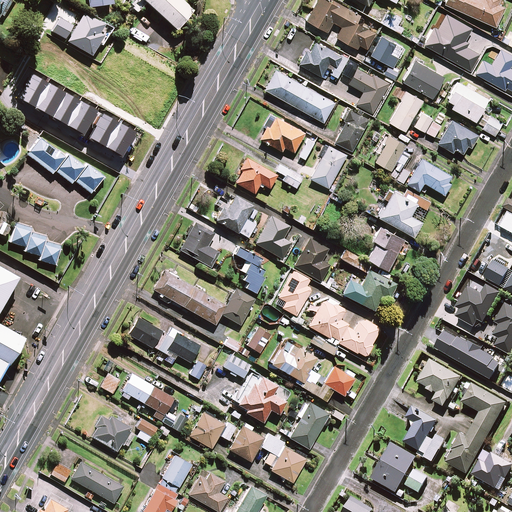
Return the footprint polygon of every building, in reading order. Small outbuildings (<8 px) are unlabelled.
[(0,0),(0,14),(0,15),(3,17),(12,0),(0,0)] [(138,14),(146,5),(176,31),(194,11),(181,0),(133,0),(129,5),(138,14)] [(356,23),(361,15),(333,0),(317,0),(306,21),(327,32),(333,22),(342,27),(336,37),(357,49),(359,45),(367,49),(376,34),(356,23)] [(446,0),(445,5),(496,28),(505,8),(498,5),(499,0),(446,0)] [(401,18),(386,10),(380,22),(400,34),(403,28),(397,25),(401,18)] [(67,42),(91,56),(103,36),(102,36),(107,26),(98,21),(97,22),(83,14),(67,42)] [(470,71),(479,55),(467,48),(470,43),(465,41),(472,29),(446,14),(438,28),(435,26),(424,45),(470,71)] [(396,44),(381,36),(370,56),(393,68),(398,58),(390,54),(396,44)] [(350,78),(357,64),(316,41),(310,51),(307,50),(299,64),(321,76),(327,66),(333,70),(330,74),(338,78),(341,73),(350,78)] [(511,63),(511,55),(500,49),(491,65),(482,60),(475,74),(505,91),(506,88),(511,90),(511,69),(510,68),(511,63)] [(444,78),(414,61),(402,82),(432,99),(444,78)] [(398,73),(388,66),(384,74),(394,80),(398,73)] [(292,77),(277,69),(265,90),(324,123),(335,104),(291,79),(292,77)] [(371,77),(357,69),(348,84),(363,92),(356,105),(372,114),(389,84),(372,74),(371,77)] [(474,91),(476,87),(468,83),(466,86),(458,81),(447,100),(453,104),(451,108),(475,121),(488,99),(474,91)] [(38,88),(30,84),(22,97),(31,102),(38,88)] [(79,98),(57,86),(39,117),(59,128),(66,116),(68,117),(79,98)] [(422,101),(407,92),(389,122),(405,131),(422,101)] [(369,120),(348,109),(342,119),(346,121),(335,142),(352,151),(369,120)] [(426,133),(433,119),(421,113),(414,127),(426,133)] [(502,123),(490,116),(483,129),(495,136),(502,123)] [(305,133),(276,117),(270,128),(267,126),(260,139),(282,151),(284,147),(294,152),(305,133)] [(433,119),(426,133),(434,137),(442,123),(433,119)] [(478,136),(451,120),(437,143),(453,153),(455,149),(463,153),(467,146),(471,148),(478,136)] [(69,147),(42,129),(28,149),(52,165),(56,159),(79,175),(82,171),(95,180),(108,162),(90,150),(87,155),(71,144),(69,147)] [(406,145),(389,136),(375,162),(391,171),(393,167),(400,171),(408,157),(401,153),(406,145)] [(305,159),(314,143),(307,139),(298,155),(305,159)] [(347,156),(328,146),(310,178),(329,188),(347,156)] [(451,176),(422,158),(406,184),(419,191),(424,183),(444,195),(451,183),(448,182),(451,176)] [(276,176),(246,159),(239,171),(241,173),(235,184),(254,194),(259,184),(269,190),(276,176)] [(302,178),(278,165),(274,171),(285,177),(282,182),(296,189),(302,178)] [(402,195),(393,190),(392,192),(388,189),(383,198),(388,200),(378,217),(414,237),(422,222),(410,216),(416,206),(426,211),(431,202),(406,188),(402,195)] [(252,207),(234,196),(229,204),(220,198),(217,205),(222,208),(215,220),(247,239),(255,224),(246,219),(252,207)] [(511,216),(508,215),(501,228),(511,233),(511,216)] [(35,220),(19,216),(15,233),(29,237),(28,241),(44,245),(42,250),(61,255),(66,236),(49,232),(50,227),(34,223),(35,220)] [(289,227),(270,216),(255,243),(282,259),(291,243),(283,238),(289,227)] [(11,225),(3,222),(0,228),(0,233),(6,236),(11,225)] [(214,234),(195,223),(180,250),(211,267),(219,253),(207,246),(214,234)] [(410,244),(380,227),(374,239),(377,241),(368,257),(388,269),(398,252),(404,255),(410,244)] [(328,249),(308,238),(293,266),(320,281),(329,265),(321,261),(328,249)] [(261,259),(238,247),(234,254),(245,260),(240,270),(246,274),(243,280),(248,283),(245,288),(255,293),(264,278),(261,276),(264,270),(257,267),(261,259)] [(0,358),(8,362),(9,364),(24,337),(0,323),(0,306),(17,276),(0,266),(0,358)] [(226,305),(164,270),(153,289),(215,325),(221,314),(240,325),(255,299),(235,288),(226,305)] [(309,279),(293,270),(278,297),(286,301),(282,308),(296,316),(311,289),(305,286),(309,279)] [(396,284),(368,270),(360,286),(348,280),(341,294),(373,310),(381,295),(389,299),(396,284)] [(473,277),(468,274),(461,286),(467,289),(473,277)] [(345,310),(324,298),(308,326),(364,357),(380,328),(361,318),(354,331),(338,322),(345,310)] [(500,313),(485,302),(476,315),(491,326),(500,313)] [(162,331),(139,318),(129,334),(152,348),(162,331)] [(270,335),(258,327),(246,345),(259,353),(270,335)] [(200,346),(172,330),(168,335),(164,332),(155,347),(174,359),(177,355),(190,363),(200,346)] [(458,339),(446,332),(437,348),(492,380),(502,363),(493,358),(494,356),(460,337),(458,339)] [(337,348),(314,335),(310,342),(333,355),(337,348)] [(240,344),(228,337),(224,345),(236,351),(240,344)] [(316,357),(290,342),(285,351),(279,348),(270,363),(304,383),(302,387),(316,395),(321,388),(314,384),(319,375),(309,369),(316,357)] [(250,351),(240,346),(236,352),(246,357),(250,351)] [(234,356),(227,369),(230,371),(229,373),(235,376),(236,374),(243,378),(250,365),(234,356)] [(461,378),(424,357),(419,366),(426,370),(418,383),(437,394),(433,402),(444,408),(461,378)] [(112,364),(105,361),(101,368),(108,372),(112,364)] [(206,366),(197,361),(190,374),(199,379),(206,366)] [(346,375),(334,366),(323,382),(343,396),(356,376),(349,371),(346,375)] [(129,372),(119,390),(122,392),(121,395),(127,399),(130,395),(156,410),(153,415),(161,420),(173,398),(129,372)] [(119,380),(108,373),(100,386),(112,393),(119,380)] [(277,386),(262,377),(257,385),(253,383),(246,396),(242,393),(236,403),(246,409),(245,411),(262,422),(270,409),(278,414),(286,402),(272,393),(277,386)] [(472,386),(468,384),(464,389),(469,392),(462,404),(481,414),(468,437),(461,434),(445,463),(467,475),(507,404),(473,385),(472,386)] [(303,402),(307,395),(304,393),(305,391),(301,388),(295,398),(303,402)] [(297,416),(300,418),(289,437),(309,449),(323,424),(327,427),(332,419),(327,416),(329,414),(309,403),(305,401),(297,416)] [(242,413),(233,409),(229,416),(239,420),(242,413)] [(437,422),(413,409),(406,421),(415,425),(404,444),(419,452),(417,455),(433,463),(445,441),(437,437),(434,442),(428,439),(437,422)] [(224,425),(202,412),(189,436),(211,448),(224,425)] [(188,419),(179,414),(171,427),(180,432),(188,419)] [(109,419),(102,416),(90,436),(117,451),(121,442),(127,445),(136,430),(111,416),(109,419)] [(157,428),(141,418),(136,427),(141,430),(137,436),(147,443),(157,428)] [(163,420),(158,428),(162,430),(161,433),(166,436),(169,430),(168,429),(171,424),(163,420)] [(235,426),(227,423),(221,436),(228,440),(235,426)] [(235,431),(238,432),(228,449),(251,462),(264,438),(251,431),(253,427),(245,423),(243,426),(239,424),(235,431)] [(284,443),(268,434),(261,446),(270,452),(264,462),(272,467),(270,470),(292,483),(306,459),(282,445),(284,443)] [(371,481),(402,498),(405,493),(400,490),(403,484),(419,493),(428,477),(411,468),(417,458),(392,444),(371,481)] [(191,464),(174,454),(161,477),(179,486),(191,464)] [(511,469),(511,465),(492,454),(486,465),(481,462),(472,476),(500,492),(511,469)] [(123,486),(80,461),(70,478),(113,503),(123,486)] [(70,470),(57,463),(51,474),(64,481),(70,470)] [(224,481),(209,472),(205,479),(199,475),(188,495),(219,511),(227,497),(218,492),(224,481)] [(169,511),(179,495),(158,483),(141,511),(169,511)] [(255,511),(266,495),(250,486),(234,511),(255,511)] [(188,500),(183,496),(176,507),(182,510),(188,500)] [(500,502),(493,497),(488,505),(496,510),(500,502)] [(65,511),(67,509),(49,498),(43,509),(40,507),(36,511),(65,511)] [(372,511),(373,510),(352,498),(344,511),(372,511)] [(456,511),(458,507),(448,501),(442,511),(456,511)]
